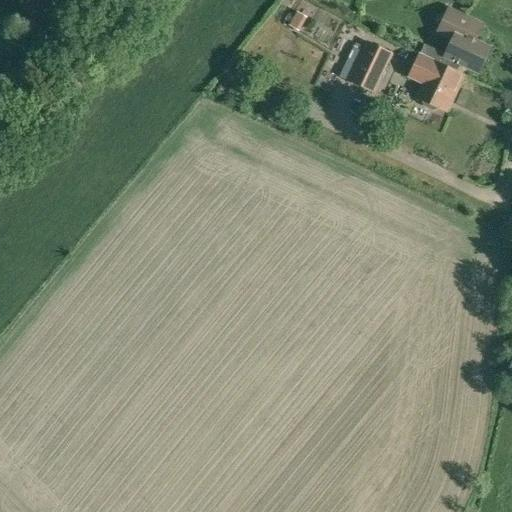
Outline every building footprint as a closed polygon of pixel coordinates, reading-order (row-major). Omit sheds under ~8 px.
[(64,0),(16,0),(33,23),(64,0)] [(104,0),(86,0),(92,9),(104,0)] [(457,73),(461,64),(479,73),(490,49),(476,42),(483,26),(472,21),(449,10),(438,33),(452,40),(445,54),(425,44),(419,55),(457,73)] [(367,43),(363,52),(354,48),(341,76),(373,92),(391,54),(367,43)] [(457,73),(419,55),(409,77),(424,84),(418,98),(423,100),(422,102),(423,106),(432,110),(436,109),(437,107),(442,110),(449,95),(452,97),(462,75),(457,73)]
